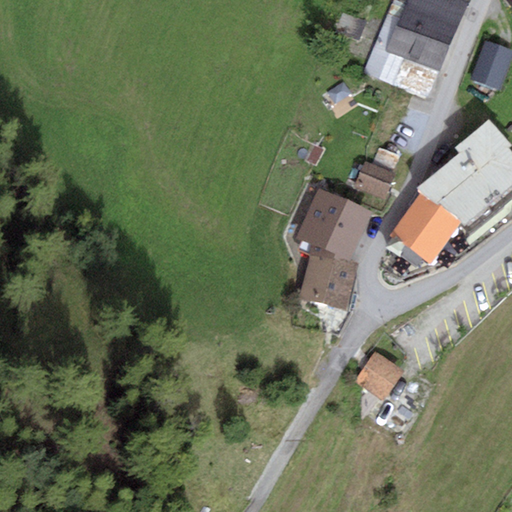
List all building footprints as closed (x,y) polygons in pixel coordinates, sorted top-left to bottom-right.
[(385,53),(405,0),(394,0),(365,74),(394,85),(404,60),(385,53)] [(439,74),(466,1),(464,0),(405,0),(385,53),(404,60),(439,74)] [(501,92),(511,63),(511,51),(485,42),(471,80),(501,92)] [(439,74),(404,60),(394,85),(429,99),(439,74)] [(458,224),(469,236),(511,199),(511,152),(508,148),(511,145),(489,119),(456,148),(460,152),(416,190),(420,193),(438,209),(442,206),(458,224)] [(372,165),(392,174),(400,157),(380,148),(372,165)] [(372,165),(364,161),(353,185),(385,199),(396,176),(392,174),(372,165)] [(373,214),(318,189),(297,235),(311,241),(310,253),(351,262),(352,260),(373,214)] [(392,234),(431,263),(458,224),(442,206),(438,209),(420,193),(392,234)] [(351,262),(310,253),(300,300),(348,310),(358,264),(351,262)] [(404,373),(375,353),(354,382),(383,402),(404,373)]
